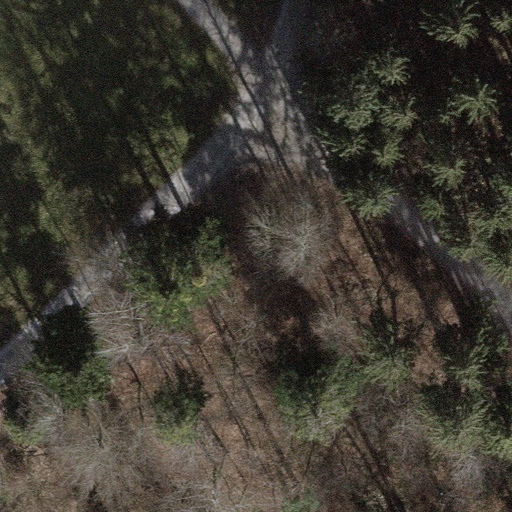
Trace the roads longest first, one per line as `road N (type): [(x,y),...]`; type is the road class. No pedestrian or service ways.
road 1 (track): [(0,384),(269,85),(300,0)]
road 2 (track): [(511,329),(426,253),(190,0)]
